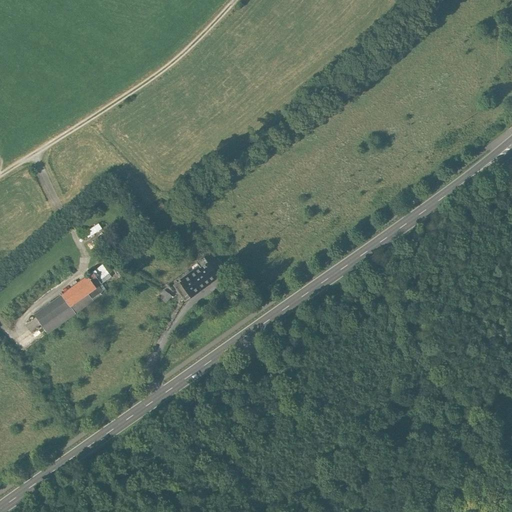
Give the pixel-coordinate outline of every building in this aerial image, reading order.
[(85,232),(89,237),(101,229),(98,223),(85,232)] [(90,243),(93,247),(106,238),(102,233),(90,243)] [(199,265),(172,284),(184,300),(217,276),(203,258),(196,262),(199,265)] [(112,278),(102,264),(34,314),(48,333),(93,300),(92,298),(102,291),(101,289),(104,287),(102,285),(112,278)] [(171,297),(164,291),(162,294),(164,296),(162,299),(165,303),(171,297)]
